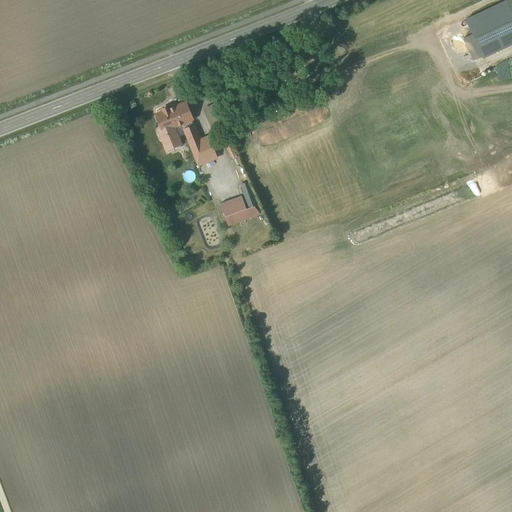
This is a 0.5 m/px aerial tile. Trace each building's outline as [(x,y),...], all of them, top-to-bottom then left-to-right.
[(511,0),(507,0),(505,1),(466,20),(484,57),(511,43),(511,0)] [(184,130),(194,126),(192,120),(186,103),(169,109),(169,108),(162,110),(163,112),(156,115),(162,130),(159,132),(168,153),(182,147),(178,138),(186,134),(184,130)] [(215,104),(204,109),(212,126),(223,120),(216,105),(215,104)] [(219,104),(216,105),(223,120),(225,120),(226,119),(219,104)] [(223,120),(212,126),(211,126),(215,133),(226,128),(223,120)] [(190,145),(200,141),(194,126),(184,130),(186,134),(190,145)] [(200,141),(190,145),(198,164),(216,157),(208,138),(200,141)] [(249,183),(241,186),(249,208),(252,216),(260,214),(249,183)] [(228,225),(252,216),(249,208),(246,209),(241,196),(220,204),(228,225)]
